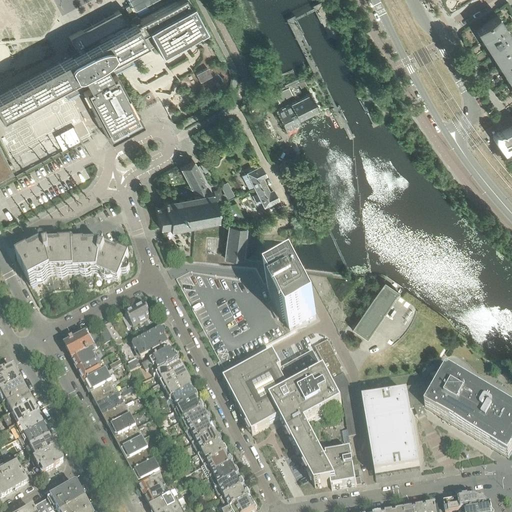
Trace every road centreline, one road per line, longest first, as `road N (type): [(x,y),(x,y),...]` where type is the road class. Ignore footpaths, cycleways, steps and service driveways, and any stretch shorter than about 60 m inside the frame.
road 1 (residential): [(152,277),(279,511)]
road 2 (residential): [(152,277),(122,194),(101,192),(0,249)]
road 3 (residential): [(304,511),(450,485)]
road 4 (tertiary): [(374,0),(441,127)]
road 5 (residential): [(14,351),(76,471)]
road 6 (residential): [(105,455),(43,337)]
road 7 (residential): [(43,337),(152,277)]
